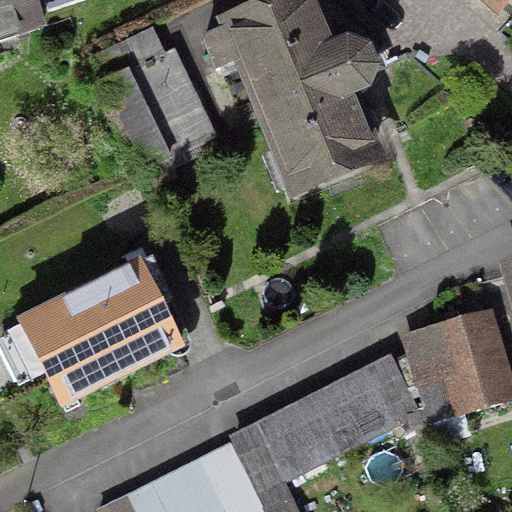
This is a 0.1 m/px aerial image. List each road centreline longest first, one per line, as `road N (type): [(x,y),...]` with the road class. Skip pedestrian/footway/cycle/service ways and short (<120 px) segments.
road 1 (residential): [(0,495),(511,241)]
road 2 (residential): [(414,0),(511,85)]
